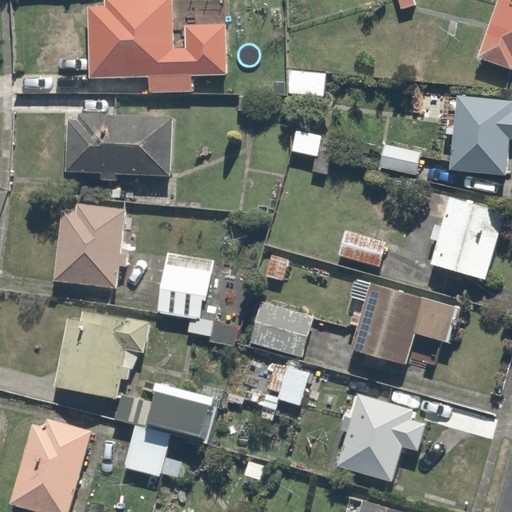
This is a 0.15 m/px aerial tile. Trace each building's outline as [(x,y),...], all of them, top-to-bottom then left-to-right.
[(149,88),(191,88),(191,70),(225,70),(225,18),(173,18),(173,0),(88,0),(88,74),(149,74),(149,88)] [(511,0),(495,0),(477,51),(511,63),(511,0)] [(291,65),(289,88),(326,91),(328,68),(291,65)] [(455,117),(448,116),(446,131),(454,132),(451,166),(511,171),(511,155),(507,155),(509,129),(511,129),(511,98),(457,94),(455,117)] [(170,174),(171,118),(82,115),(82,120),(69,120),(67,166),(100,168),(100,177),(118,178),(118,172),(170,174)] [(325,126),(296,121),(292,147),(322,151),(325,126)] [(412,150),(383,144),(379,163),(407,170),(412,150)] [(438,236),(431,260),(490,276),(509,206),(450,190),(441,222),(435,220),(431,235),(438,236)] [(126,261),(127,241),(121,240),(124,206),(63,201),(57,277),(118,282),(120,261),(126,261)] [(386,239),(344,227),(337,252),(379,265),(386,239)] [(212,290),(217,252),(169,246),(162,308),(203,313),(206,289),(212,290)] [(290,252),(271,249),(267,274),(286,277),(290,252)] [(357,322),(350,345),(404,361),(414,328),(445,338),(449,326),(446,325),(449,317),(451,317),(455,304),(355,275),(350,293),(364,298),(362,307),(355,305),(351,320),(357,322)] [(314,314),(263,300),(252,339),(302,353),(314,314)] [(64,335),(58,384),(126,393),(131,352),(150,354),(153,327),(128,324),(129,317),(77,310),(73,336),(64,335)] [(300,402),(309,370),(299,367),(301,361),(290,358),(288,364),(274,360),(268,385),(282,389),(280,397),(300,402)] [(220,380),(160,369),(152,411),(213,422),(220,380)] [(348,429),(337,463),(388,480),(400,443),(419,449),(427,423),(409,417),(411,409),(360,393),(353,413),(345,411),(339,427),(348,429)] [(94,424),(38,409),(15,497),(72,511),(94,424)] [(150,468),(146,482),(162,486),(166,472),(176,474),(182,453),(168,449),(171,434),(137,425),(128,462),(150,468)] [(182,511),(184,506),(154,500),(151,511),(182,511)] [(358,511),(406,511),(361,501),(358,511)]
